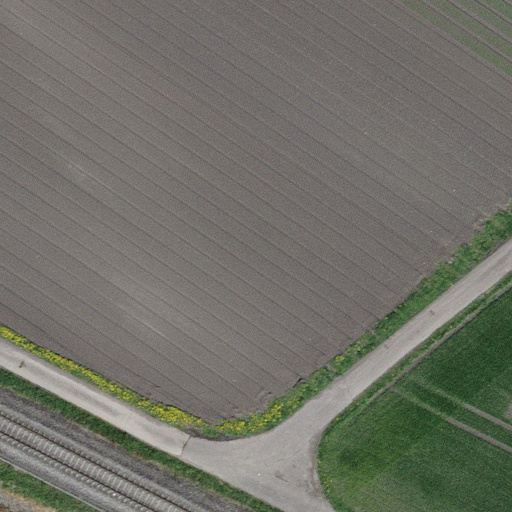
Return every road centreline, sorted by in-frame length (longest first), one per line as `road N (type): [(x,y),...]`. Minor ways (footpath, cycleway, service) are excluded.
road 1 (track): [(511,265),(253,468)]
road 2 (track): [(0,339),(253,468)]
